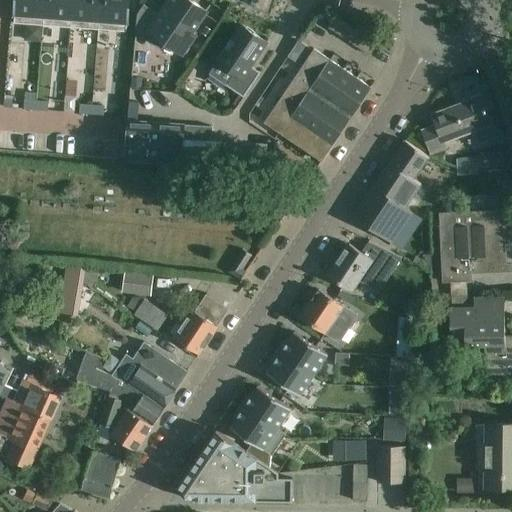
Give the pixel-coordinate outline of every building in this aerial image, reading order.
[(44,0),(15,0),(14,23),(42,25),(44,0)] [(44,0),(42,25),(70,28),(72,0),(44,0)] [(72,0),(70,28),(98,30),(99,0),(72,0)] [(99,0),(98,30),(126,32),(128,0),(99,0)] [(137,15),(135,33),(158,49),(163,42),(182,55),(195,35),(192,33),(206,11),(189,0),(168,0),(158,15),(143,5),(137,15)] [(328,27),(343,38),(350,27),(335,17),(328,27)] [(208,74),(243,98),(260,73),(250,66),(266,42),(241,25),(208,74)] [(313,49),(264,123),(321,161),(371,88),(313,49)] [(422,132),(429,150),(430,153),(445,148),(443,142),(475,130),(480,142),(494,136),(479,96),(464,102),(465,103),(432,115),(436,126),(422,132)] [(24,109),(36,110),(36,102),(24,101),(24,109)] [(36,102),(36,110),(48,111),(48,103),(36,102)] [(79,113),(91,114),(92,106),(80,105),(79,113)] [(92,106),(91,114),(103,115),(104,107),(92,106)] [(125,161),(150,163),(209,167),(210,151),(215,152),(215,143),(211,143),(212,127),(128,121),(125,161)] [(354,218),(390,242),(410,213),(405,209),(421,184),(414,180),(429,157),(406,141),(354,218)] [(477,155),(477,160),(478,167),(479,167),(503,165),(502,153),(477,155)] [(478,167),(477,160),(457,161),(458,173),(480,171),(479,167),(478,167)] [(473,273),(496,272),(496,265),(503,265),(502,229),(505,229),(504,210),(440,212),(443,282),(473,281),(473,273)] [(381,287),(401,257),(369,242),(361,253),(348,244),(347,246),(338,260),(327,276),(352,292),(359,281),(360,282),(362,280),(369,284),(371,280),(381,287)] [(243,250),(228,272),(240,280),(246,272),(242,269),(250,257),(251,255),(243,250)] [(66,265),(64,281),(59,313),(78,316),(83,282),(85,268),(66,265)] [(86,268),(85,268),(83,282),(92,288),(97,277),(109,278),(110,268),(86,266),(86,268)] [(124,272),(122,292),(151,295),(153,276),(124,272)] [(382,296),(394,300),(398,288),(386,284),(382,296)] [(318,290),(300,316),(339,342),(356,316),(318,290)] [(181,327),(175,324),(170,332),(175,336),(173,338),(199,355),(218,327),(217,326),(228,309),(206,295),(195,311),(192,310),(181,327)] [(465,347),(484,347),(484,346),(504,346),(504,336),(504,297),(473,298),(474,308),(450,308),(450,330),(465,330),(465,347)] [(133,315),(142,321),(157,331),(167,315),(144,299),(133,315)] [(398,331),(396,356),(410,357),(412,331),(398,331)] [(284,341),(278,351),(313,375),(327,354),(294,332),(289,340),(284,341)] [(484,346),(484,347),(485,381),(511,380),(511,336),(504,336),(504,346),(484,346)] [(144,342),(132,359),(177,389),(188,372),(162,354),(144,342)] [(300,396),(313,375),(278,351),(271,361),(272,365),(266,373),(300,396)] [(139,400),(132,412),(152,426),(164,407),(126,383),(114,379),(111,376),(96,369),(100,358),(86,352),(76,380),(110,392),(112,388),(122,392),(131,397),(131,396),(139,400)] [(126,354),(111,376),(114,379),(126,383),(164,407),(177,389),(132,359),(126,354)] [(0,394),(4,397),(4,398),(21,406),(51,420),(61,400),(23,382),(18,393),(3,385),(9,372),(0,367),(0,394)] [(241,405),(277,429),(291,409),(258,386),(252,394),(248,395),(241,405)] [(121,401),(109,397),(100,425),(112,429),(113,425),(121,401)] [(277,429),(241,405),(234,415),(235,420),(230,427),(271,455),(286,434),(277,429)] [(7,438),(37,452),(51,420),(21,406),(7,437),(7,438)] [(112,429),(110,435),(111,435),(119,440),(135,451),(136,450),(151,427),(152,426),(132,412),(128,410),(127,409),(121,419),(116,416),(112,429)] [(511,424),(486,424),(485,468),(485,488),(511,488),(511,424)] [(278,473),(216,431),(176,489),(195,502),(195,501),(292,502),(292,479),(278,478),(278,473)] [(0,455),(29,469),(37,452),(7,438),(7,437),(0,433),(0,455)] [(378,482),(404,483),(405,446),(378,446),(378,482)] [(81,490),(109,498),(121,460),(92,451),(81,490)] [(367,501),(368,465),(353,464),(352,500),(367,501)] [(52,499),(37,492),(32,504),(47,511),(52,499)] [(51,511),(75,511),(74,511),(69,507),(60,503),(51,511)]
